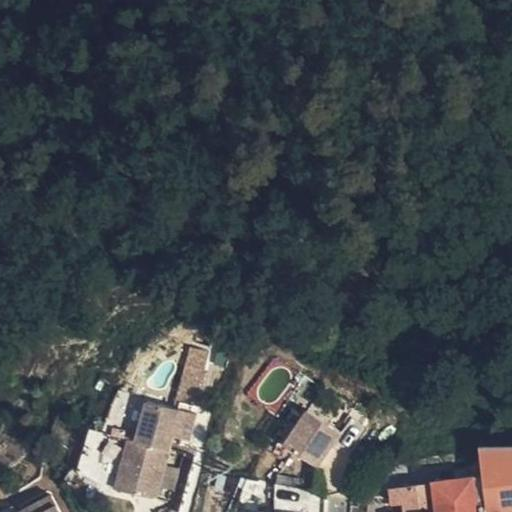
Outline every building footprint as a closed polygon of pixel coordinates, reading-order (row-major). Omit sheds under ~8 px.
[(186,348),(179,399),(200,402),(207,350),(186,348)] [(133,438),(117,490),(131,494),(157,502),(177,439),(187,442),(198,409),(183,404),(181,410),(152,402),(140,440),(133,438)] [(337,432),(309,413),(282,447),(315,467),(337,432)] [(397,504),(397,511),(469,511),(469,490),(480,489),(480,480),(378,487),(379,505),(387,505),(397,504)] [(154,511),(157,502),(131,494),(127,505),(151,511),(154,511)] [(64,511),(60,503),(40,511),(64,511)]
